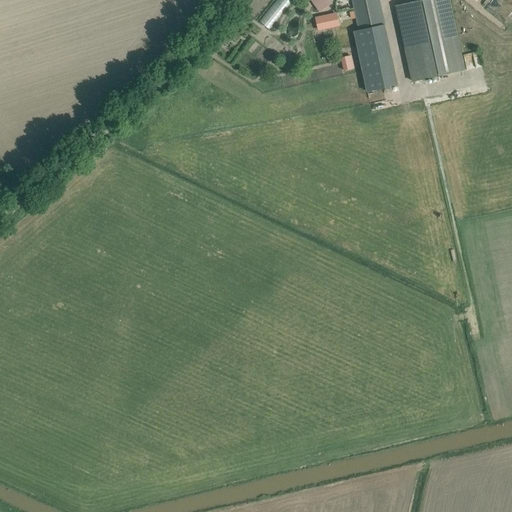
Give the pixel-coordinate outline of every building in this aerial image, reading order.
[(311,0),(319,12),(331,3),(328,0),(311,0)] [(351,0),(358,31),(385,26),(379,0),(351,0)] [(446,0),(434,0),(395,7),(408,83),(459,74),(446,0)] [(325,14),(329,27),(337,24),(333,11),(325,14)] [(296,58),(290,54),(285,62),(292,66),(296,58)] [(342,57),(345,70),(354,68),(351,55),(342,57)]
